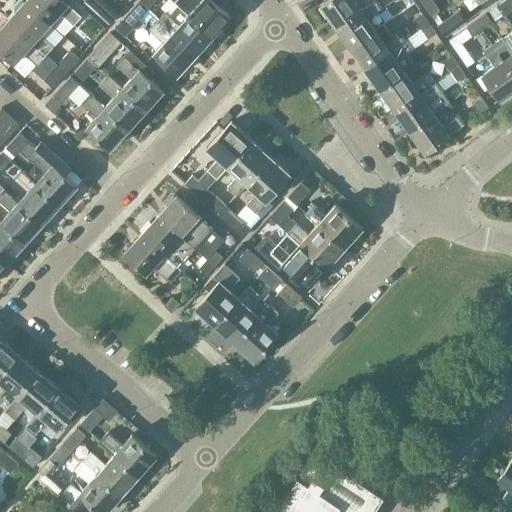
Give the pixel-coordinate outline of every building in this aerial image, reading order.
[(25,0),(24,0),(7,19),(46,54),(46,53),(53,46),(39,33),(49,22),(25,0)] [(25,0),(49,22),(59,11),(73,24),(81,15),(64,0),(25,0)] [(84,0),(100,14),(108,5),(102,0),(84,0)] [(139,0),(137,2),(146,10),(155,0),(139,0)] [(179,5),(212,35),(230,16),(221,7),(213,0),(173,0),(175,1),(174,1),(179,5)] [(335,25),(371,0),(325,0),(320,4),(335,25)] [(371,0),(335,25),(350,46),(375,29),(367,18),(392,0),(371,0)] [(433,0),(425,6),(432,16),(440,10),(433,0)] [(146,10),(137,2),(124,17),(133,25),(146,10)] [(495,19),(503,14),(496,4),(488,10),(495,19)] [(166,11),(157,20),(195,55),(212,35),(179,5),(170,14),(166,11)] [(446,19),(438,25),(445,35),(465,20),(458,11),(446,19)] [(484,12),(476,18),(477,19),(483,28),(491,22),(485,13),(484,12)] [(420,28),(428,22),(422,13),(414,19),(420,28)] [(476,18),(466,26),(472,35),(483,28),(477,19),(476,18)] [(46,54),(7,19),(0,27),(0,48),(14,61),(22,52),(36,64),(32,68),(52,86),(66,72),(57,64),(57,63),(46,53),(46,54)] [(195,55),(157,20),(149,29),(164,42),(154,53),(177,74),(195,55)] [(428,22),(420,28),(426,37),(435,31),(428,22)] [(384,23),(375,29),(350,46),(365,67),(405,39),(399,30),(392,35),(384,23)] [(456,34),(447,40),(453,48),(461,42),(456,34)] [(114,45),(105,37),(92,52),(101,60),(114,45)] [(511,51),(502,37),(493,43),(511,69),(511,51)] [(412,49),(405,39),(365,67),(380,88),(404,71),(405,71),(414,64),(406,53),(412,49)] [(494,64),(482,73),(483,74),(490,85),(500,98),(511,89),(511,69),(493,43),(484,50),(494,64)] [(70,49),(57,63),(57,64),(66,72),(79,57),(70,49)] [(121,87),(145,109),(163,89),(149,76),(154,71),(132,51),(132,52),(127,57),(125,54),(117,64),(131,77),(121,87)] [(450,70),(458,65),(451,55),(444,61),(450,70)] [(96,65),(87,57),(74,71),(83,79),(96,65)] [(465,74),(458,65),(450,70),(457,80),(465,74)] [(413,83),(405,71),(404,71),(380,88),(394,109),(435,81),(428,72),(413,83)] [(145,109),(121,87),(107,74),(99,83),(113,96),(104,106),(128,128),(145,109)] [(80,84),(70,75),(44,104),(53,113),(80,84)] [(435,81),(394,109),(409,129),(433,112),(434,112),(449,101),(435,81)] [(128,128),(104,106),(89,93),(82,102),(89,108),(86,111),(93,118),(86,126),(110,148),(128,128)] [(488,107),(481,97),(473,103),(480,112),(488,107)] [(1,107),(0,108),(0,122),(11,132),(19,123),(1,107)] [(433,112),(409,129),(425,152),(465,124),(458,114),(443,125),(434,112),(433,112)] [(219,157),(198,179),(192,174),(184,183),(199,196),(207,187),(227,165),(251,138),(231,120),(207,146),(219,157)] [(0,143),(11,132),(0,122),(0,143)] [(19,132),(6,147),(15,155),(17,152),(29,163),(31,160),(45,172),(36,182),(59,204),(77,185),(76,184),(81,178),(70,168),(41,141),(35,147),(35,146),(19,132)] [(251,138),(227,165),(237,174),(226,186),(236,195),(247,183),(271,156),(251,138)] [(0,170),(11,159),(2,151),(0,153),(0,170)] [(271,156),(247,183),(257,192),(247,204),(256,212),(261,216),(273,204),(267,199),(290,174),(271,156)] [(59,204),(36,182),(21,169),(13,179),(27,192),(18,202),(42,223),(59,204)] [(310,189),(301,181),(288,196),(296,204),(310,189)] [(42,223),(18,202),(0,184),(0,202),(10,211),(0,221),(24,243),(42,223)] [(207,187),(199,196),(218,214),(227,205),(207,187)] [(176,195),(159,213),(195,246),(212,227),(176,195)] [(344,246),(317,222),(308,233),(288,215),(293,209),(283,200),(269,215),(288,232),(289,232),(327,266),(344,246)] [(317,222),(344,246),(361,227),(335,203),(325,214),(314,204),(306,212),(317,222)] [(227,205),(218,214),(238,231),(243,236),(251,227),(246,222),(237,214),(227,205)] [(159,213),(141,232),(177,265),(195,246),(159,213)] [(24,243),(0,221),(0,220),(0,255),(7,262),(24,243)] [(177,265),(141,232),(124,252),(146,272),(153,265),(170,281),(181,269),(177,265)] [(273,248),(271,251),(283,261),(309,285),(327,266),(289,232),(288,232),(279,242),(273,248)] [(277,267),(282,261),(271,251),(273,248),(263,238),(255,247),(266,257),(277,267)] [(247,247),(247,248),(239,257),(254,271),(263,262),(247,247)] [(215,250),(207,258),(214,264),(222,256),(215,250)] [(203,254),(196,261),(200,266),(202,264),(206,260),(207,258),(207,257),(203,254)] [(214,264),(207,258),(206,260),(202,264),(200,266),(199,267),(206,273),(214,264)] [(215,323),(239,297),(228,287),(239,276),(230,268),(224,263),(203,285),(209,291),(196,306),(215,323)] [(267,265),(266,266),(258,275),(274,289),(282,279),(267,265)] [(300,297),(286,284),(278,292),(293,305),(300,297)] [(249,286),(239,297),(215,323),(234,341),(258,315),(248,305),(258,294),(249,286)] [(172,312),(180,303),(172,296),(164,305),(172,312)] [(269,303),(258,315),(234,341),(254,359),(257,362),(265,353),(262,350),(278,333),(267,323),(277,311),(269,303)] [(0,337),(0,374),(18,353),(0,337)] [(18,353),(0,374),(0,394),(7,386),(17,395),(39,370),(18,353)] [(39,370),(17,395),(5,410),(14,418),(26,403),(37,412),(59,386),(39,370)] [(59,386),(37,412),(25,427),(34,434),(46,420),(57,429),(79,403),(59,386)] [(103,415),(94,407),(80,423),(89,431),(103,415)] [(0,423),(0,438),(4,442),(12,433),(0,423)] [(62,443),(71,450),(85,435),(76,426),(62,443)] [(114,453),(138,475),(156,454),(132,433),(122,444),(108,431),(100,441),(114,453)] [(16,437),(8,446),(24,459),(32,450),(16,437)] [(62,443),(49,457),(58,466),(71,450),(62,443)] [(2,449),(0,451),(0,462),(10,471),(18,462),(2,449)] [(138,475),(114,453),(105,464),(91,451),(83,460),(121,494),(138,475)] [(57,465),(49,458),(39,470),(42,473),(39,476),(58,492),(64,484),(52,474),(52,470),(57,465)] [(511,458),(498,478),(509,486),(503,495),(502,495),(511,502),(511,458)] [(105,511),(121,494),(83,460),(75,469),(89,482),(81,491),(71,483),(61,494),(81,511),(85,511),(93,503),(102,511),(105,511)] [(308,477),(289,511),(339,511),(348,497),(321,483),(308,477)]
